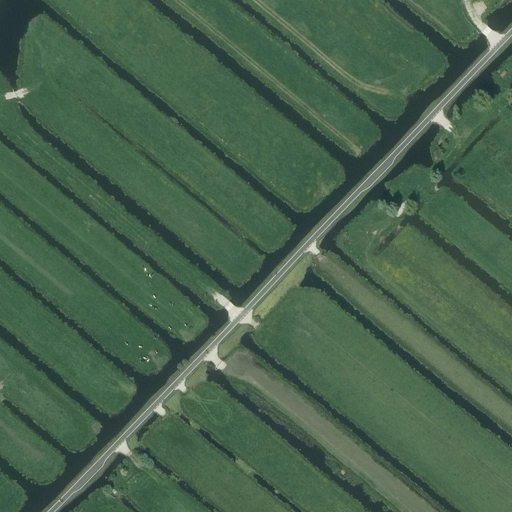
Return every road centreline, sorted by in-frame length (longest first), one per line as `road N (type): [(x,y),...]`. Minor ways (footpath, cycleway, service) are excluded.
road 1 (unclassified): [(50,511),(511,29)]
road 2 (track): [(377,168),(173,0)]
road 3 (track): [(407,93),(462,139),(511,91)]
